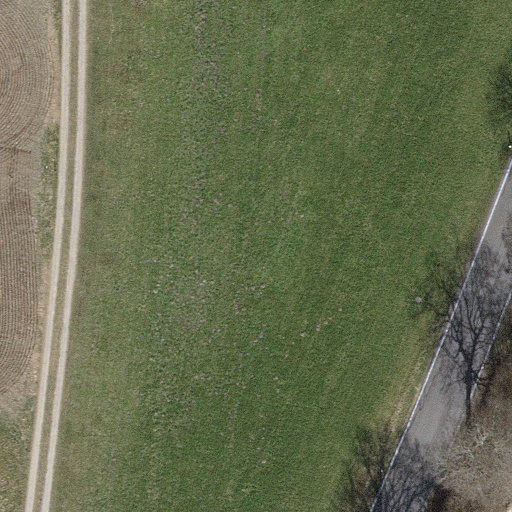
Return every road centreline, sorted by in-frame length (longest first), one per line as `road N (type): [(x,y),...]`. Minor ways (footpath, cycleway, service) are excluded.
road 1 (track): [(74,0),(72,183),(36,511)]
road 2 (tertiary): [(397,511),(511,225)]
